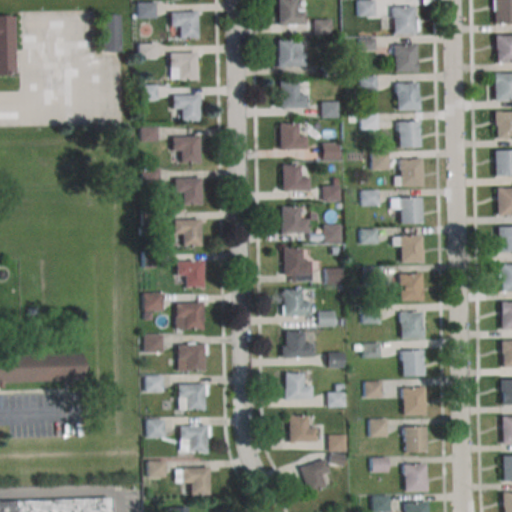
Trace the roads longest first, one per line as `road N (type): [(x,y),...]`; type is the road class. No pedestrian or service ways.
road 1 (residential): [(264,511),(242,419),(234,0)]
road 2 (residential): [(461,511),(451,0)]
